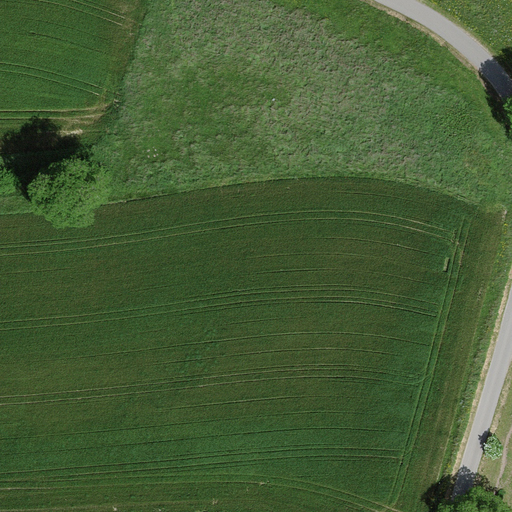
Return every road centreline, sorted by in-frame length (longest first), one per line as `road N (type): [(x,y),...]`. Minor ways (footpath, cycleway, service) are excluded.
road 1 (tertiary): [(511,323),(456,511)]
road 2 (tertiary): [(395,0),(450,31),(511,96)]
